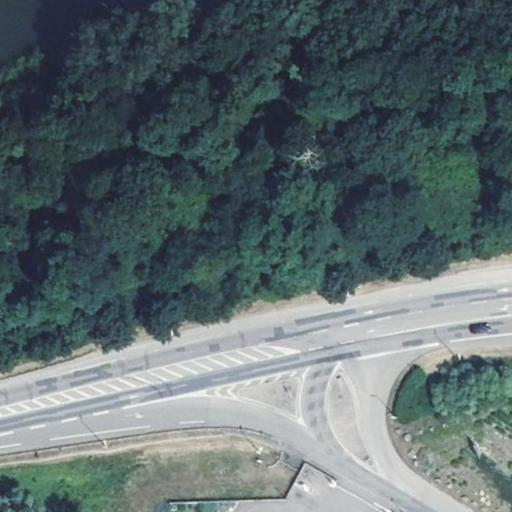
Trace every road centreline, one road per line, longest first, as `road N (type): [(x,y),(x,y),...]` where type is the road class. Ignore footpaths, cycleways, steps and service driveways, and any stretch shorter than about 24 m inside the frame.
road 1 (secondary): [(333,335),(122,386)]
road 2 (residential): [(122,386),(274,418),(321,448)]
road 3 (residential): [(407,486),(385,453),(358,329)]
road 4 (secondary): [(511,305),(358,329)]
road 5 (secondary): [(122,386),(0,413)]
road 6 (residential): [(333,335),(314,369),(305,415),(321,448)]
